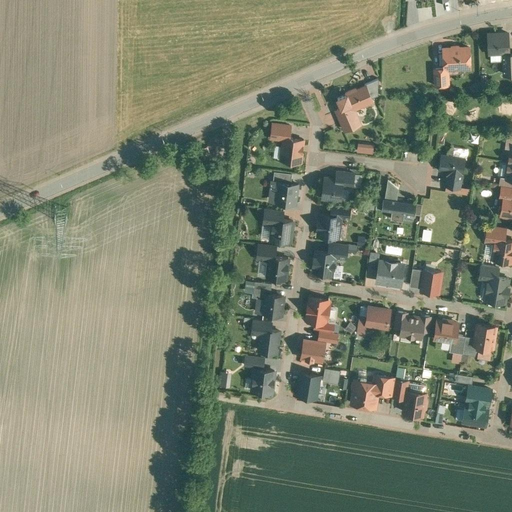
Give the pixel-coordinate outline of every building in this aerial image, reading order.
[(508,33),(488,34),(489,53),(504,52),(508,52),(509,52),(508,33)] [(460,48),(458,46),(452,47),(451,48),(443,49),(444,68),(444,69),(448,68),(470,67),(469,47),(460,48)] [(444,68),(433,68),(434,85),(449,85),(448,68),(444,69),(444,68)] [(371,100),(364,84),(336,96),(339,104),(333,107),(344,131),(359,124),(352,108),(371,100)] [(291,125),(273,123),(271,138),(284,139),(284,136),(289,136),(291,125)] [(293,139),(292,137),(289,136),(284,136),(284,139),(281,159),(290,160),(291,162),(296,162),(297,161),(300,161),(302,152),(302,151),(302,146),(303,146),(302,146),(303,140),(293,139)] [(355,151),(372,153),(372,143),(356,142),(355,151)] [(207,146),(197,151),(201,160),(211,156),(207,146)] [(464,158),(442,155),(440,169),(445,170),(448,174),(447,177),(461,179),(464,158)] [(354,173),(337,171),(336,178),(343,179),(342,185),(352,187),(354,173)] [(287,174),(266,172),(265,181),(274,182),(272,203),(295,205),(297,184),(286,183),(287,174)] [(511,178),(506,177),(501,176),(500,185),(502,185),(511,186),(511,178)] [(336,178),(325,177),(322,198),(340,200),(342,185),(343,179),(336,178)] [(461,179),(447,177),(446,185),(460,187),(461,179)] [(511,186),(502,185),(500,196),(504,197),(504,196),(511,196),(511,186)] [(511,196),(504,196),(504,197),(503,206),(501,205),(498,207),(498,210),(499,213),(502,213),(501,214),(511,216),(511,196)] [(375,201),(363,200),(363,208),(374,209),(375,201)] [(415,205),(382,200),(380,211),(390,213),(389,220),(402,222),(403,215),(413,216),(415,205)] [(350,207),(332,205),(331,215),(340,216),(340,217),(349,218),(350,207)] [(283,209),(266,207),(264,222),(273,223),(273,218),(282,219),(283,209)] [(331,215),(319,213),(317,234),(338,237),(340,217),(340,216),(331,215)] [(282,219),(273,218),(273,223),(271,239),(290,241),(293,221),(282,219)] [(506,227),(488,224),(485,240),(495,241),(496,238),(504,239),(506,227)] [(421,239),(429,240),(430,229),(422,228),(421,239)] [(511,240),(504,239),(496,238),(495,241),(492,258),(499,259),(501,261),(506,262),(508,260),(511,261),(511,240)] [(348,244),(330,242),(329,251),(336,252),(335,255),(346,256),(347,250),(348,244)] [(276,246),(258,244),(257,258),(269,260),(269,255),(275,256),(276,246)] [(329,251),(316,250),(315,257),(314,257),(313,264),(314,264),(313,271),(322,272),(324,274),(329,275),(331,273),(333,273),(334,267),(337,265),(334,261),(335,255),(336,252),(329,251)] [(275,256),(269,255),(269,260),(267,276),(286,279),(288,257),(275,256)] [(403,266),(378,261),(374,283),(399,288),(403,266)] [(499,267),(481,264),(479,278),(488,279),(489,273),(498,274),(499,267)] [(422,268),(419,287),(437,290),(440,271),(422,268)] [(498,274),(489,273),(488,279),(488,280),(485,298),(505,302),(506,294),(508,295),(509,286),(507,286),(508,279),(500,277),(498,274)] [(272,283),(254,281),(253,288),(252,297),(265,298),(265,293),(270,294),(272,283)] [(270,294),(265,293),(265,298),(263,312),(281,314),(284,295),(270,294)] [(328,299),(310,296),(309,303),(308,303),(307,312),(308,312),(307,319),(316,321),(325,322),(325,321),(326,317),(327,317),(329,305),(327,305),(328,299)] [(390,310),(369,306),(367,315),(366,323),(367,323),(375,324),(375,325),(387,327),(390,310)] [(397,312),(396,312),(394,324),(395,324),(395,325),(401,326),(404,312),(397,311),(397,312)] [(420,317),(407,315),(408,313),(404,312),(401,326),(400,334),(421,338),(422,330),(424,315),(420,315),(420,317)] [(367,315),(359,314),(356,332),(365,333),(367,323),(366,323),(367,315)] [(431,316),(424,315),(422,330),(428,331),(429,330),(431,318),(431,317),(431,316)] [(272,321),(254,318),(253,325),(253,328),(261,329),(261,328),(270,329),(272,321)] [(458,323),(437,319),(434,338),(451,341),(455,341),(456,334),(458,323)] [(334,323),(325,321),(325,322),(316,321),(314,328),(320,329),(332,331),(334,323)] [(348,321),(344,328),(351,332),(355,325),(348,321)] [(496,327),(477,324),(474,337),(473,344),(479,345),(493,348),(496,327)] [(270,329),(261,328),(261,329),(259,350),(277,352),(279,331),(270,329)] [(332,331),(320,329),(319,338),(336,341),(337,332),(332,331)] [(465,335),(456,334),(455,341),(451,341),(449,351),(454,352),(462,353),(465,335)] [(474,337),(465,335),(462,353),(468,354),(478,356),(479,345),(473,344),(474,337)] [(325,342),(304,339),(301,357),(322,360),(325,342)] [(462,353),(454,352),(453,360),(461,362),(461,360),(462,353)] [(264,357),(246,355),(245,365),(262,367),(264,357)] [(340,370),(325,367),(322,381),(338,383),(340,370)] [(274,371),(255,368),(252,389),(272,392),(274,371)] [(218,386),(229,386),(229,371),(219,370),(218,386)] [(320,375),(301,372),(297,394),(317,397),(320,375)] [(473,376),(455,373),(454,380),(472,383),(473,376)] [(396,377),(374,374),(373,381),(379,382),(378,391),(393,393),(395,378),(396,377)] [(405,380),(395,378),(393,393),(392,396),(401,397),(403,396),(405,380)] [(373,381),(356,379),(355,380),(354,381),(352,388),(354,390),(352,402),(375,406),(378,391),(379,382),(373,381)] [(491,389),(469,385),(467,400),(470,401),(469,407),(466,406),(463,421),(485,424),(487,410),(484,409),(485,403),(488,404),(491,389)] [(425,393),(408,390),(407,390),(403,411),(404,411),(422,414),(423,414),(423,410),(426,408),(427,400),(425,398),(426,393),(425,393)]
